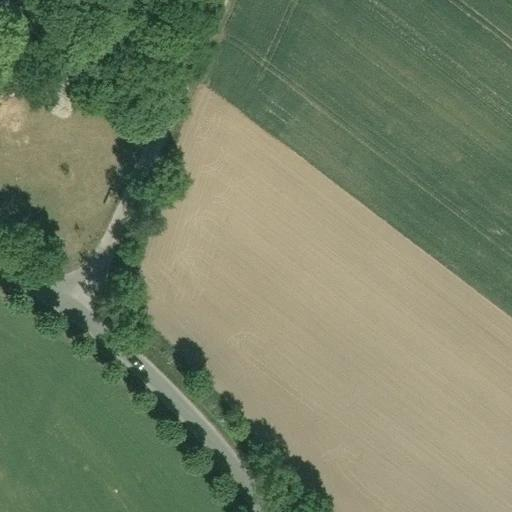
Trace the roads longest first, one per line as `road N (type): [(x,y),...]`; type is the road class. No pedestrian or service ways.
road 1 (unclassified): [(218,0),(157,127),(84,317)]
road 2 (tertiary): [(261,511),(221,454),(84,317)]
